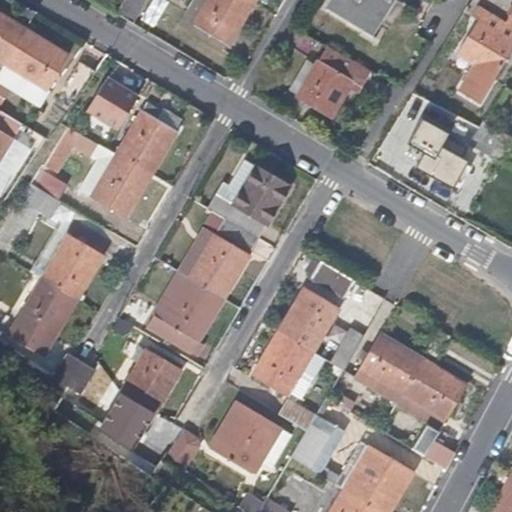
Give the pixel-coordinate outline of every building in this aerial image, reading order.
[(133,23),(146,0),(121,0),(115,12),(133,23)] [(194,22),(207,0),(193,0),(185,16),(194,22)] [(228,44),(253,1),(250,0),(207,0),(194,22),(228,44)] [(367,32),(386,0),(328,0),(325,5),(367,32)] [(511,14),(508,13),(503,21),(483,9),(477,18),(477,19),(511,40),(511,14)] [(0,62),(4,65),(24,30),(0,14),(0,62)] [(345,35),(310,14),(302,26),(305,29),(315,34),(338,47),(345,35)] [(228,44),(194,22),(185,16),(180,24),(223,51),(228,44)] [(477,103),(511,47),(511,40),(477,19),(456,53),(474,64),(457,90),(477,103)] [(399,51),(409,34),(395,26),(377,55),(391,64),(397,54),(399,51)] [(45,89),(66,56),(24,30),(4,65),(45,89)] [(329,117),(353,79),(362,84),(371,70),(326,46),(295,97),(329,117)] [(411,65),(406,60),(408,58),(399,51),(397,54),(391,64),(406,75),(411,65)] [(83,86),(93,73),(78,63),(55,101),(66,108),(83,86)] [(118,102),(135,72),(121,64),(103,93),(118,102)] [(151,174),(176,132),(142,111),(116,153),(151,174)] [(426,149),(419,168),(459,183),(470,154),(447,145),(454,127),(423,115),(412,144),(426,149)] [(503,133),(482,120),(479,126),(500,139),(503,133)] [(44,137),(25,125),(18,135),(37,147),(38,146),(44,137)] [(501,162),(511,142),(511,137),(503,133),(500,139),(479,126),(478,127),(469,143),(501,162)] [(0,155),(12,136),(0,128),(0,155)] [(126,217),(151,174),(116,153),(91,195),(126,217)] [(224,217),(254,168),(243,162),(227,189),(220,185),(207,206),(211,209),(224,217)] [(259,237),(288,186),(255,167),(254,168),(224,217),(239,226),(259,237)] [(46,169),(37,182),(60,197),(68,184),(46,169)] [(48,216),(57,200),(28,182),(19,199),(48,216)] [(259,237),(239,226),(224,217),(216,229),(251,251),(259,237)] [(223,298),(248,255),(213,234),(188,276),(223,298)] [(75,298),(101,256),(67,235),(42,278),(75,298)] [(341,299),(353,280),(318,260),(317,262),(312,258),(303,271),(309,275),(308,277),(341,299)] [(192,350),(223,298),(188,276),(183,286),(163,318),(179,329),(172,341),(189,353),(192,350)] [(43,354),(75,298),(42,278),(9,333),(43,354)] [(163,318),(183,286),(176,281),(149,324),(156,329),(163,318)] [(312,350),(337,306),(302,286),(278,329),(288,336),(312,350)] [(12,312),(0,304),(0,328),(2,330),(12,312)] [(179,329),(163,318),(156,329),(172,341),(179,329)] [(341,368),(360,334),(346,325),(326,359),(341,368)] [(288,391),(312,350),(288,336),(278,329),(254,370),(288,391)] [(401,396),(421,360),(378,335),(358,370),(392,392),(400,397),(401,396)] [(139,437),(175,379),(177,377),(180,369),(139,344),(131,356),(137,362),(105,416),(139,437)] [(300,397),(324,357),(312,350),(288,391),(300,397)] [(65,389),(81,362),(83,361),(73,354),(69,353),(52,381),(65,389)] [(443,420),(463,385),(421,360),(401,396),(443,420)] [(78,399),(95,371),(81,362),(65,389),(64,391),(78,399)] [(392,392),(358,370),(351,382),(395,406),(400,397),(392,392)] [(316,410),(287,394),(278,412),(306,428),(313,415),(316,410)] [(443,420),(401,396),(400,397),(395,406),(437,430),(443,420)] [(245,465),(272,419),(237,399),(210,445),(245,465)] [(334,444),(342,432),(313,415),(306,428),(289,456),(318,473),(334,444)] [(183,469),(199,447),(198,439),(183,429),(165,457),(183,469)] [(455,450),(425,433),(416,450),(445,469),(455,450)] [(385,511),(390,511),(414,472),(369,445),(344,488),(358,496),(385,511)] [(511,511),(511,473),(489,511),(511,511)] [(328,511),(344,488),(332,481),(328,489),(321,503),(315,511),(328,511)] [(385,511),(358,496),(344,488),(328,511),(385,511)] [(292,511),(293,511),(266,496),(257,511),(292,511)]
